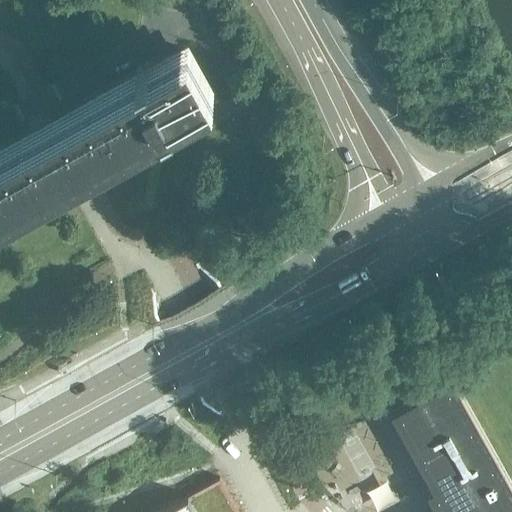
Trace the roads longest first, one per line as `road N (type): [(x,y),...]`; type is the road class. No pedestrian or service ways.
road 1 (secondary): [(0,479),(403,255)]
road 2 (secondary): [(386,223),(0,440)]
road 3 (tertiary): [(274,0),(386,223)]
road 4 (tertiary): [(428,200),(313,0)]
road 5 (residential): [(195,16),(0,125)]
